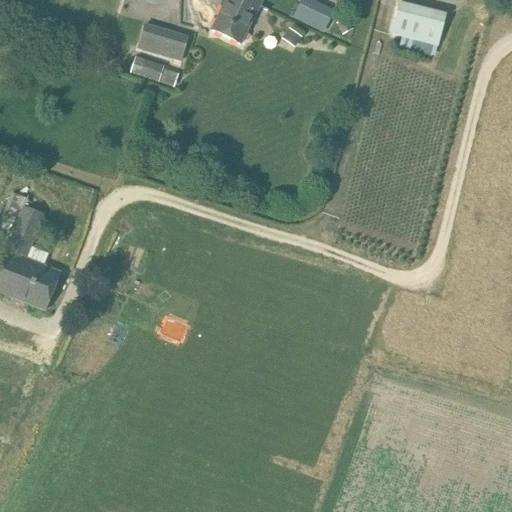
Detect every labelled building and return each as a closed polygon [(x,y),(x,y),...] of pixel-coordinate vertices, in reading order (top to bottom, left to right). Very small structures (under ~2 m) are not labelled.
[(245,0),(227,0),(212,31),(241,45),(260,7),(245,0)] [(447,15),(399,3),(391,36),(438,48),(447,15)] [(318,4),(307,26),(322,33),(333,11),(318,4)] [(349,17),(337,23),(342,35),(354,29),(349,17)] [(140,28),(132,52),(177,65),(185,41),(140,28)] [(281,39),(295,49),(302,39),(289,28),(281,39)] [(17,56),(33,66),(45,45),(29,35),(17,56)] [(131,60),(126,77),(169,92),(175,76),(131,60)] [(60,274),(26,260),(43,215),(24,207),(6,252),(4,251),(0,261),(0,293),(46,312),(60,274)] [(48,427),(0,407),(0,438),(38,454),(48,427)]
